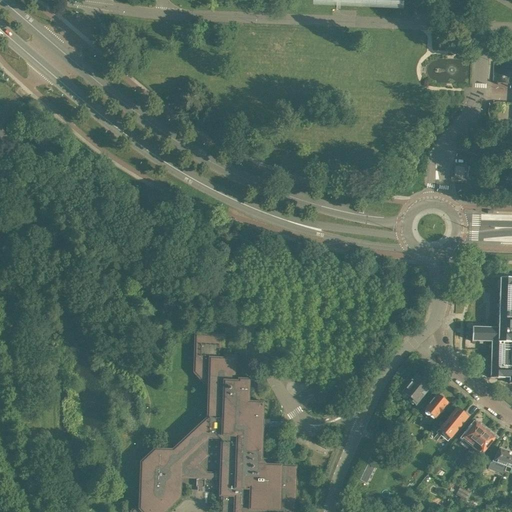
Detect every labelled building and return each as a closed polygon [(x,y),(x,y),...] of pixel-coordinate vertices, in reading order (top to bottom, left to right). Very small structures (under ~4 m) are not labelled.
[(467,165),(456,164),(455,178),(461,178),(461,181),(466,181),(467,165)] [(511,278),(500,278),(498,328),(472,327),(472,342),(491,342),(490,378),(505,379),(505,378),(509,378),(509,384),(511,383),(511,278)] [(295,511),(297,465),(262,464),(264,402),(249,402),(250,379),(238,379),(238,381),(235,381),(236,356),(224,356),(224,358),(221,358),(222,333),(210,333),(210,335),(195,334),(193,373),(208,388),(207,418),(172,450),(154,449),(140,462),(139,504),(130,511),(165,511),(181,498),(181,478),(196,479),(196,487),(204,487),(204,479),(220,479),(218,511),(295,511)] [(430,387),(421,379),(421,378),(419,376),(417,376),(416,376),(412,381),(411,380),(404,389),(405,390),(403,392),(409,397),(407,399),(415,405),(430,387)] [(448,403),(443,399),(444,398),(444,397),(443,396),(442,395),(441,395),(439,395),(437,394),(424,410),(425,410),(425,411),(425,412),(425,413),(425,414),(425,415),(426,415),(427,416),(428,416),(429,416),(430,416),(431,415),(436,419),(448,403)] [(457,408),(439,430),(450,439),(468,417),(462,412),(462,411),(460,409),(459,409),(457,408)] [(472,447),(486,430),(481,427),(480,427),(476,423),(462,439),(472,447)] [(491,434),(486,430),(472,447),(481,455),(494,438),(491,436),(491,434)] [(506,467),(511,453),(500,448),(493,462),(506,467)] [(437,464),(430,472),(434,476),(441,468),(437,464)] [(375,468),(368,465),(359,482),(367,485),(375,468)] [(455,495),(457,496),(465,500),(470,493),(459,487),(455,495)]
